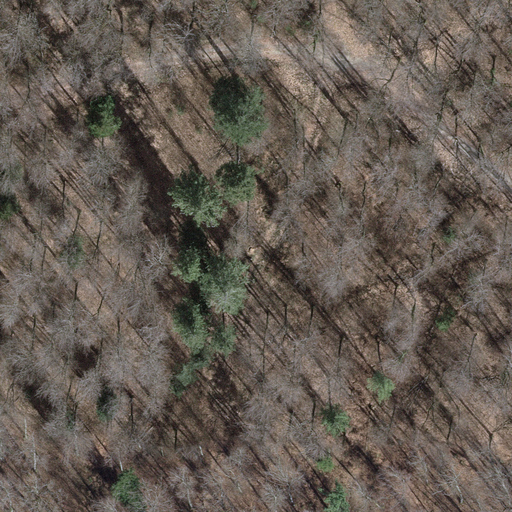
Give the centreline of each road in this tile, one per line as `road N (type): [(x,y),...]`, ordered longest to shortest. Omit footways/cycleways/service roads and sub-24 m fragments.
road 1 (track): [(0,100),(239,45),(326,54),(329,0)]
road 2 (track): [(326,54),(414,106),(511,194)]
